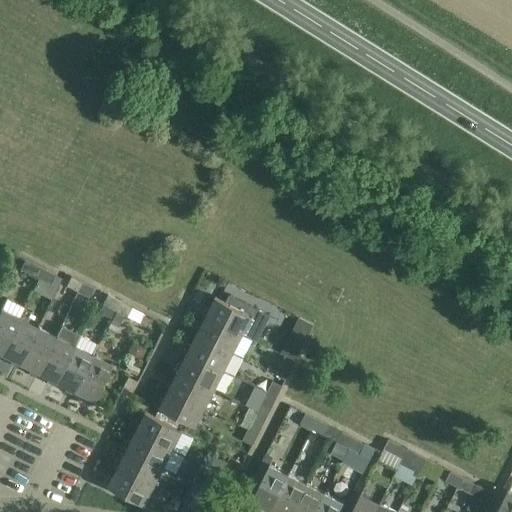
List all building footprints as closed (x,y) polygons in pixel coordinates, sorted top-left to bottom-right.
[(26,273),(38,279),(43,269),(31,263),(26,273)] [(54,275),(43,269),(38,279),(49,285),(54,275)] [(77,292),(82,282),(71,276),(66,286),(77,292)] [(82,282),(77,292),(88,298),(93,288),(82,282)] [(102,305),(116,312),(121,302),(107,295),(102,305)] [(215,296),(206,315),(244,335),(253,316),(215,296)] [(0,307),(0,354),(0,355),(20,317),(19,316),(23,307),(6,298),(1,308),(0,307)] [(134,309),(121,302),(116,312),(129,319),(134,309)] [(234,353),(244,335),(206,315),(196,333),(234,353)] [(38,326),(20,317),(0,355),(19,364),(38,326)] [(56,335),(38,326),(19,364),(37,373),(56,335)] [(56,335),(37,373),(55,383),(79,335),(61,326),(56,335)] [(225,371),(234,353),(196,333),(187,352),(225,371)] [(95,343),(79,335),(55,383),(73,392),(92,354),(91,353),(95,343)] [(286,355),(295,360),(301,349),(291,344),(286,355)] [(225,371),(187,352),(178,370),(216,389),(225,371)] [(92,354),(73,392),(92,401),(111,363),(92,354)] [(295,360),(286,355),(276,374),(286,379),(295,360)] [(206,407),(216,389),(178,370),(168,388),(206,407)] [(267,393),(277,398),(283,386),(273,381),(267,393)] [(206,407),(168,388),(159,407),(197,427),(206,407)] [(271,408),(277,398),(267,393),(261,403),(271,408)] [(136,430),(174,450),(184,431),(146,411),(136,430)] [(300,423),(312,429),(317,419),(305,413),(300,423)] [(258,434),(264,423),(254,418),(248,429),(258,434)] [(317,419),(312,429),(323,435),(328,425),(317,419)] [(253,445),(258,434),(248,429),(243,440),(253,445)] [(165,468),(174,450),(136,430),(127,448),(165,468)] [(348,448),(353,438),(341,432),(337,442),(348,448)] [(365,444),(353,438),(348,448),(360,453),(365,444)] [(384,449),(402,459),(407,449),(389,439),(384,449)] [(337,442),(331,454),(342,459),(348,448),(337,442)] [(155,486),(165,468),(127,448),(117,467),(155,486)] [(407,449),(402,459),(400,463),(414,470),(412,474),(417,476),(426,458),(407,449)] [(211,468),(221,474),(227,462),(216,457),(211,468)] [(426,458),(417,476),(420,478),(422,474),(437,482),(444,468),(426,458)] [(268,511),(269,511),(270,511),(290,473),(271,463),(251,501),(263,507),(262,510),(266,511),(268,511)] [(221,474),(211,468),(203,464),(196,476),(215,485),(221,474)] [(155,486),(117,467),(107,486),(145,505),(155,486)] [(457,487),(463,477),(451,471),(446,480),(457,487)] [(292,511),(308,482),(290,473),(270,511),(272,511),(292,511)] [(474,483),(463,477),(457,487),(468,492),(474,483)] [(315,511),(326,492),(308,482),(292,511),(315,511)] [(192,505),(203,510),(212,491),(202,486),(192,505)] [(511,511),(511,490),(509,489),(496,511),(511,511)] [(326,492),(315,511),(339,511),(345,501),(326,492)] [(375,511),(381,502),(362,492),(351,511),(375,511)] [(398,511),(399,511),(381,502),(375,511),(398,511)]
